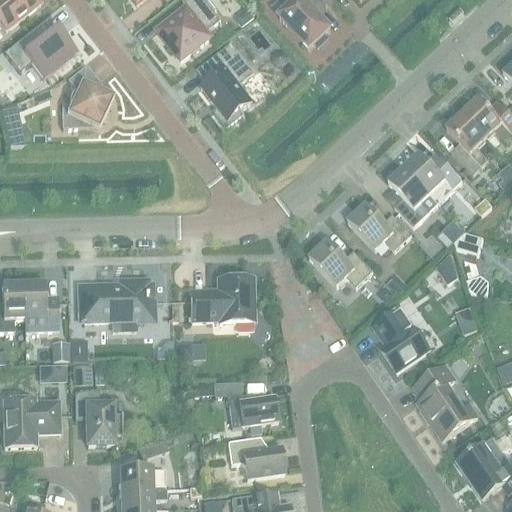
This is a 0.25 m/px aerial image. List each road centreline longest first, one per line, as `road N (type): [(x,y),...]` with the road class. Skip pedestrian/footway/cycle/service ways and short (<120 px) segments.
road 1 (residential): [(315,511),(300,391),(322,369),(337,367),(363,378),(454,511)]
road 2 (residential): [(229,225),(213,181),(73,0)]
road 3 (residential): [(229,225),(277,208),(410,84)]
road 4 (residential): [(0,235),(229,225)]
road 5 (residential): [(410,84),(503,0)]
